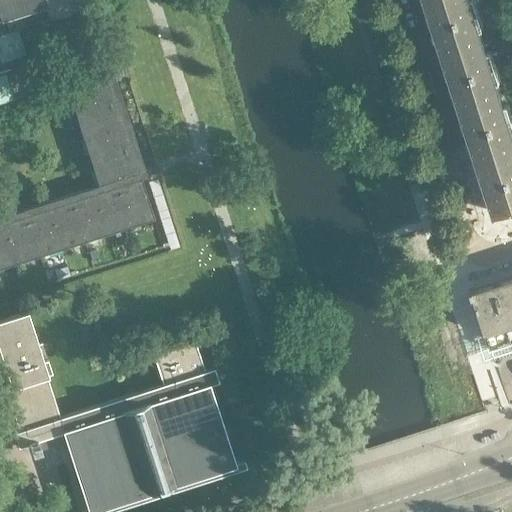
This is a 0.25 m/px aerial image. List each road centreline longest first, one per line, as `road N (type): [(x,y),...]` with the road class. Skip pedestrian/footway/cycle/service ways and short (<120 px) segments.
road 1 (residential): [(487,254),(463,219),(391,0)]
road 2 (tertiary): [(351,511),(511,456)]
